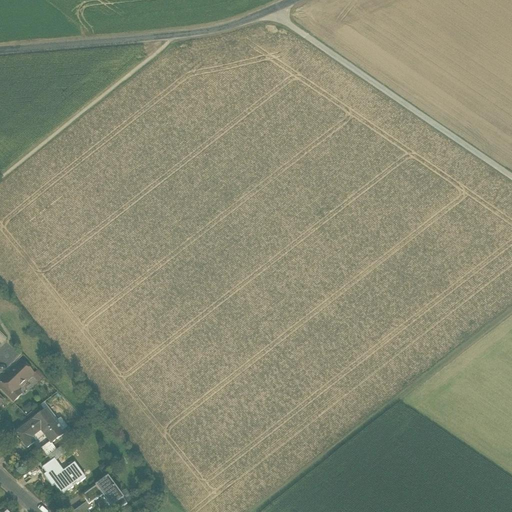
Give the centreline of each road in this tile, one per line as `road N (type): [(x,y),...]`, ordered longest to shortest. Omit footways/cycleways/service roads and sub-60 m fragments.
road 1 (track): [(511,309),(253,511)]
road 2 (unclassified): [(0,49),(171,36),(224,27),(293,0)]
road 3 (track): [(270,11),(511,177)]
